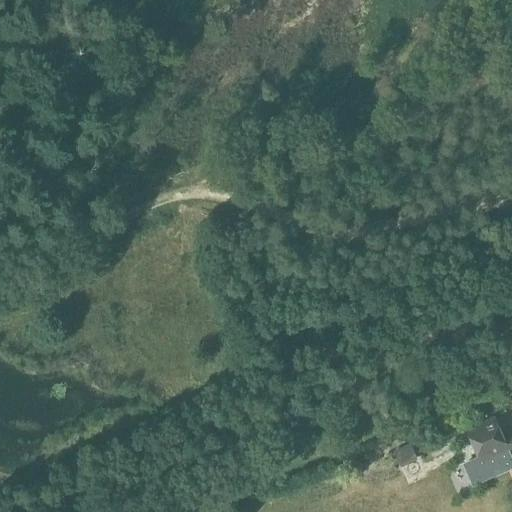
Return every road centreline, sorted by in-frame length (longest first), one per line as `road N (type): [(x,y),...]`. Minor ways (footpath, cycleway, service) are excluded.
road 1 (track): [(0,261),(202,183),(334,226),(511,192)]
road 2 (track): [(202,183),(390,105),(479,51),(500,0)]
